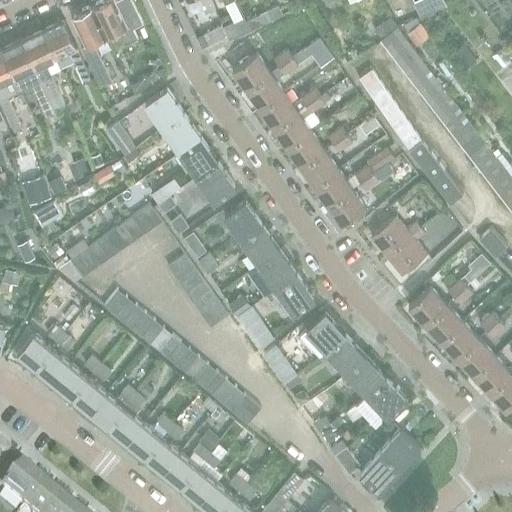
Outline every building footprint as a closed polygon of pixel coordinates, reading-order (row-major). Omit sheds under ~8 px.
[(103,0),(93,5),(107,34),(124,26),(130,40),(139,36),(131,21),(127,23),(116,0),(103,0)] [(214,6),(211,0),(198,0),(204,10),(214,6)] [(270,16),(281,11),(277,2),(266,7),(270,16)] [(95,40),(107,34),(93,5),(73,15),(86,42),(82,44),(100,83),(113,78),(95,40)] [(259,11),(244,18),(248,27),(263,20),(259,11)] [(248,27),(244,18),(242,14),(230,20),(235,33),(248,27)] [(43,28),(56,56),(73,48),(75,53),(72,54),(76,63),(75,64),(83,80),(91,76),(65,18),(43,28)] [(208,41),(226,33),(221,22),(203,31),(208,41)] [(387,48),(403,36),(396,26),(380,39),(387,48)] [(54,104),(65,99),(47,60),(56,56),(43,28),(23,37),(42,78),(54,104)] [(394,58),(411,45),(403,36),(387,48),(394,58)] [(54,104),(42,78),(23,37),(2,47),(21,88),(33,83),(47,112),(56,108),(54,104)] [(402,67),(418,55),(411,45),(394,58),(402,67)] [(278,64),(291,54),(286,46),(272,55),(278,64)] [(0,97),(13,127),(22,123),(8,94),(21,88),(2,47),(0,47),(0,97)] [(245,87),(270,69),(256,49),(231,67),(245,87)] [(284,72),(297,62),(291,54),(278,64),(284,72)] [(409,77),(425,64),(418,55),(402,67),(409,77)] [(416,86),(433,74),(425,64),(409,77),(416,86)] [(366,86),(379,77),(372,67),(359,76),(366,86)] [(259,106),(284,88),(270,69),(245,87),(259,106)] [(423,96),(440,83),(433,74),(416,86),(423,96)] [(373,96),(386,87),(379,77),(366,86),(373,96)] [(431,105),(447,93),(440,83),(423,96),(431,105)] [(305,102),(318,92),(313,84),(300,93),(305,102)] [(162,126),(184,111),(167,87),(145,102),(162,126)] [(380,106),(393,97),(386,87),(373,96),(380,106)] [(273,125),(297,107),(284,88),(259,106),(273,125)] [(311,110),(324,100),(318,92),(305,102),(311,110)] [(438,115),(455,102),(447,93),(431,105),(438,115)] [(387,117),(400,108),(393,97),(380,106),(387,117)] [(445,124),(462,112),(455,102),(438,115),(445,124)] [(286,144),(311,126),(297,107),(273,125),(286,144)] [(394,127),(407,118),(400,108),(387,117),(394,127)] [(179,150),(201,135),(184,111),(162,126),(179,150)] [(453,134),(469,121),(462,112),(445,124),(453,134)] [(401,137),(414,128),(407,118),(394,127),(401,137)] [(460,143),(477,131),(469,121),(453,134),(460,143)] [(332,140),(345,130),(340,122),(327,132),(332,140)] [(300,163),(324,145),(311,126),(286,144),(300,163)] [(414,128),(401,137),(409,148),(421,138),(414,128)] [(338,148),(351,139),(345,130),(332,140),(338,148)] [(467,153),(484,140),(477,131),(460,143),(467,153)] [(197,175),(218,159),(201,135),(179,150),(197,175)] [(421,138),(409,148),(408,148),(450,202),(463,192),(421,138)] [(475,162),(491,150),(484,140),(467,153),(475,162)] [(313,182),(338,164),(324,145),(300,163),(313,182)] [(374,169),(393,155),(386,145),(367,158),(368,161),(355,170),(360,178),(374,169)] [(128,160),(139,152),(135,146),(124,153),(128,160)] [(482,172),(498,159),(491,150),(475,162),(482,172)] [(218,159),(197,175),(214,199),(235,184),(218,159)] [(489,181),(506,169),(498,159),(482,172),(489,181)] [(327,202),(352,184),(338,164),(313,182),(327,202)] [(374,169),(360,178),(366,186),(379,176),(374,169)] [(497,191),(511,179),(511,176),(506,169),(489,181),(497,191)] [(504,200),(511,194),(511,179),(497,191),(504,200)] [(352,184),(327,202),(341,221),(365,204),(352,184)] [(241,238),(263,223),(245,198),(224,213),(241,238)] [(140,207),(152,224),(161,218),(149,201),(140,207)] [(143,230),(152,224),(140,207),(131,213),(143,230)] [(134,237),(143,230),(131,213),(122,220),(134,237)] [(385,251),(420,223),(415,217),(406,225),(396,213),(371,234),(385,251)] [(125,243),(134,237),(122,220),(113,226),(125,243)] [(258,263),(280,247),(263,223),(241,238),(258,263)] [(401,271),(427,251),(415,237),(425,229),(420,223),(385,251),(401,271)] [(479,236),(495,254),(507,243),(491,225),(479,236)] [(117,249),(125,243),(113,226),(105,232),(117,249)] [(108,255),(117,249),(105,232),(96,238),(108,255)] [(99,261),(108,255),(96,238),(87,244),(99,261)] [(90,268),(99,261),(87,244),(78,251),(90,268)] [(275,287),(297,272),(280,247),(258,263),(275,287)] [(173,271),(190,259),(184,250),(167,262),(173,271)] [(82,274),(90,268),(78,251),(69,257),(82,274)] [(202,265),(214,258),(209,251),(198,259),(202,265)] [(207,272),(218,264),(214,258),(202,265),(207,272)] [(179,280),(196,268),(190,259),(173,271),(179,280)] [(186,289),(203,277),(196,268),(179,280),(186,289)] [(297,272),(275,287),(292,311),(314,296),(297,272)] [(460,276),(448,288),(454,294),(466,283),(460,276)] [(192,298),(209,286),(203,277),(186,289),(192,298)] [(423,321),(445,300),(428,282),(406,303),(423,321)] [(466,283),(454,294),(460,300),(472,289),(466,283)] [(198,307),(207,300),(215,295),(209,286),(192,298),(198,307)] [(112,310),(125,294),(116,287),(103,303),(112,310)] [(237,314),(252,304),(243,293),(228,303),(237,314)] [(121,318),(134,302),(125,294),(112,310),(121,318)] [(218,317),(227,311),(215,295),(207,300),(218,317)] [(210,323),(218,317),(207,300),(198,307),(210,323)] [(439,338),(461,317),(445,300),(423,321),(439,338)] [(131,325),(144,310),(134,302),(121,318),(131,325)] [(261,348),(275,336),(252,304),(237,314),(261,348)] [(140,333),(153,317),(144,310),(131,325),(140,333)] [(320,356),(326,350),(345,332),(324,310),(299,334),(320,356)] [(492,310),(480,322),(486,328),(498,317),(492,310)] [(149,341),(162,325),(153,317),(140,333),(149,341)] [(456,355),(478,334),(461,317),(439,338),(456,355)] [(498,317),(486,328),(492,335),(504,323),(498,317)] [(59,339),(66,330),(56,322),(49,330),(59,339)] [(158,348),(171,332),(162,325),(149,341),(158,348)] [(69,347),(76,338),(66,330),(59,339),(69,347)] [(35,368),(53,346),(34,331),(16,353),(35,368)] [(166,354),(179,338),(171,332),(158,348),(166,354)] [(346,371),(365,353),(345,332),(326,350),(346,371)] [(472,372),(494,351),(478,334),(456,355),(472,372)] [(174,361),(187,345),(179,338),(166,354),(174,361)] [(264,352),(285,382),(296,374),(298,372),(277,343),(264,352)] [(183,369),(196,353),(187,345),(174,361),(183,369)] [(53,383),(71,361),(53,346),(35,368),(53,383)] [(95,368),(102,360),(92,351),(85,360),(95,368)] [(510,368),(504,362),(494,351),(472,372),(488,389),(510,368)] [(193,377),(206,361),(196,353),(183,369),(193,377)] [(367,392),(386,375),(365,353),(346,371),(367,392)] [(105,376),(112,368),(102,360),(95,368),(105,376)] [(71,398),(89,376),(71,361),(53,383),(71,398)] [(202,384),(215,368),(206,361),(193,377),(202,384)] [(212,392),(225,376),(215,368),(202,384),(212,392)] [(511,400),(511,370),(510,368),(488,389),(505,407),(511,400)] [(290,388),(301,380),(296,374),(285,382),(290,388)] [(386,375),(367,392),(387,415),(406,397),(386,375)] [(89,413),(107,391),(89,376),(71,398),(89,413)] [(221,399),(234,383),(225,376),(212,392),(221,399)] [(131,398),(138,389),(128,381),(121,389),(131,398)] [(230,407),(237,399),(243,391),(234,383),(221,399),(230,407)] [(141,406),(148,397),(138,389),(131,398),(141,406)] [(107,428),(125,405),(107,391),(89,413),(107,428)] [(237,399),(253,413),(260,405),(243,391),(237,399)] [(246,421),(253,413),(237,399),(230,407),(246,421)] [(125,442),(143,420),(125,405),(107,428),(125,442)] [(168,427),(174,419),(164,410),(157,419),(168,427)] [(317,427),(328,420),(323,413),(312,421),(317,427)] [(178,435),(185,427),(174,419),(168,427),(178,435)] [(143,457),(161,435),(143,420),(125,442),(143,457)] [(321,434),(333,426),(328,420),(317,427),(321,434)] [(380,449),(400,466),(420,444),(400,426),(380,449)] [(161,472),(179,450),(161,435),(143,457),(161,472)] [(334,452),(345,445),(340,438),(330,446),(334,452)] [(204,457),(211,448),(201,440),(194,448),(204,457)] [(348,472),(359,464),(345,445),(334,452),(348,472)] [(214,465),(221,456),(211,448),(204,457),(214,465)] [(380,488),(400,466),(380,449),(360,471),(380,488)] [(179,487),(197,464),(179,450),(161,472),(179,487)] [(0,485),(24,506),(44,482),(24,466),(22,468),(12,460),(0,475),(0,485)] [(197,501),(215,479),(197,464),(179,487),(197,501)] [(286,499),(305,476),(295,468),(277,491),(286,499)] [(240,486),(247,478),(237,469),(230,478),(240,486)] [(250,494),(257,486),(247,478),(240,486),(250,494)] [(210,511),(218,511),(233,494),(215,479),(197,501),(210,511)] [(31,511),(51,511),(63,498),(44,482),(24,506),(31,511)] [(267,503),(276,511),(286,499),(277,491),(267,503)] [(233,494),(218,511),(250,511),(252,509),(233,494)] [(80,511),(63,498),(51,511),(80,511)] [(316,511),(344,511),(328,499),(316,511)]
